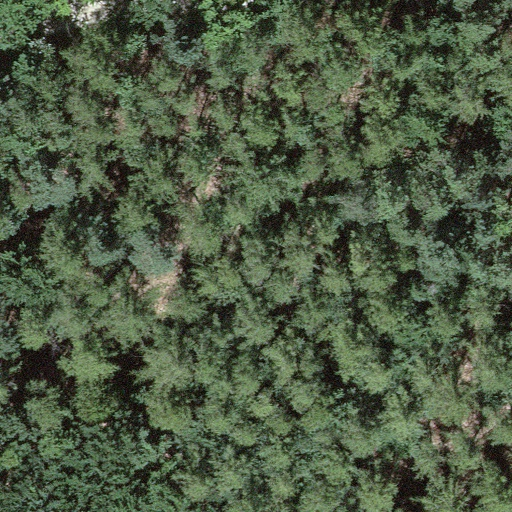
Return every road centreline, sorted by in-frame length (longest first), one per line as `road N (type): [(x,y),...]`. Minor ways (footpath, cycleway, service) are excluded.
road 1 (track): [(511,111),(377,152),(194,247),(93,367),(12,511)]
road 2 (track): [(150,0),(49,11),(0,31)]
